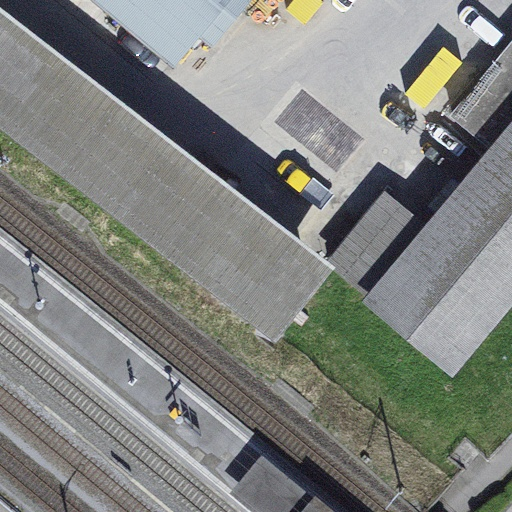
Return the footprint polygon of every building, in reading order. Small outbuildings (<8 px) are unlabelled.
[(103,0),(173,58),(222,0),(103,0)] [(0,126),(272,344),(332,269),(0,4),(0,126)] [(511,47),(488,77),(500,87),(511,72),(511,47)] [(511,304),(511,72),(500,87),(488,77),(456,118),(496,150),(430,232),(388,199),(332,269),(459,371),(511,304)] [(245,493),(267,511),(294,511),(303,502),(264,470),(245,493)] [(335,511),(316,496),(301,511),(335,511)]
